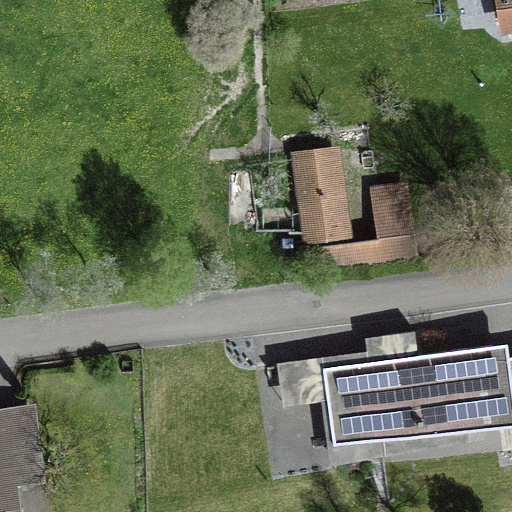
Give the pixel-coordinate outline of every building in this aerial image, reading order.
[(511,0),(499,0),(505,38),(511,37),(511,0)] [(278,52),(289,134),(310,131),(298,49),(278,52)] [(295,158),(307,238),(343,233),(332,153),(295,158)] [(310,250),(312,268),(413,254),(400,184),(372,189),(385,241),(310,250)] [(502,424),(501,421),(511,419),(511,356),(494,359),(492,345),(417,355),(413,330),(380,335),(383,359),(323,367),(333,444),(502,424)] [(0,511),(8,511),(4,477),(32,474),(24,413),(0,416),(0,511)]
